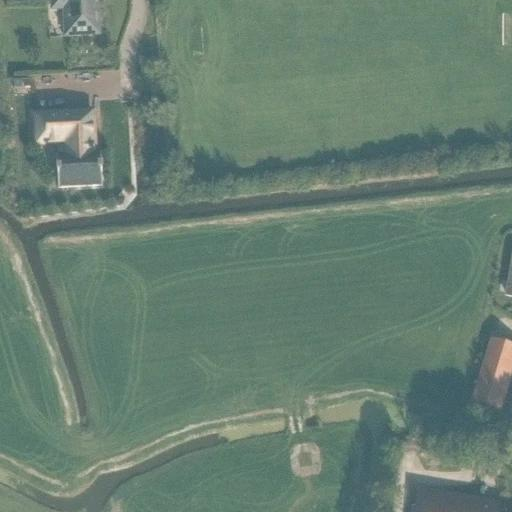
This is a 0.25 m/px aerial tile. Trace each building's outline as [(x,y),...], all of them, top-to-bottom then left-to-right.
[(99,36),(96,0),(51,0),(51,6),(64,5),(66,38),(99,36)] [(58,190),(102,188),(101,155),(95,155),(93,114),(35,117),(36,147),(59,146),(60,157),(57,157),(58,190)] [(511,373),(511,348),(491,342),(472,406),(500,414),(511,373)] [(464,459),(443,455),(441,468),(462,472),(464,459)] [(412,508),(411,511),(511,511),(511,509),(493,506),(493,503),(417,491),(415,508),(412,508)]
